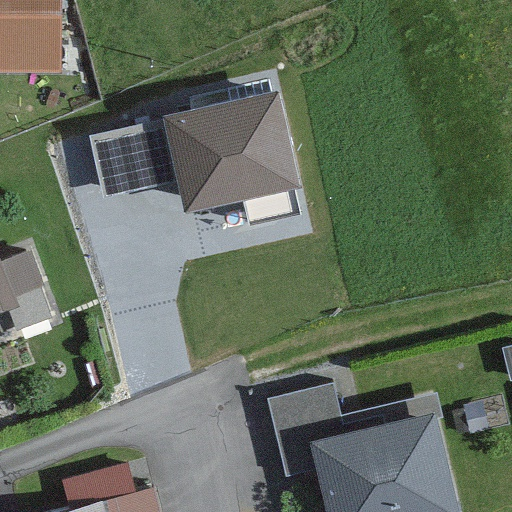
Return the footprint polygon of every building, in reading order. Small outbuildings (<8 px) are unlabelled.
[(0,0),(0,74),(58,76),(57,0),(0,0)] [(280,91),(88,135),(102,199),(176,182),(184,215),(244,201),(249,226),(301,214),(295,188),(302,186),(280,91)] [(0,259),(0,304),(16,298),(0,259)] [(334,383),(268,399),(286,475),(317,468),(326,511),(464,511),(436,393),(341,415),(334,383)] [(58,511),(154,511),(149,489),(58,511)]
